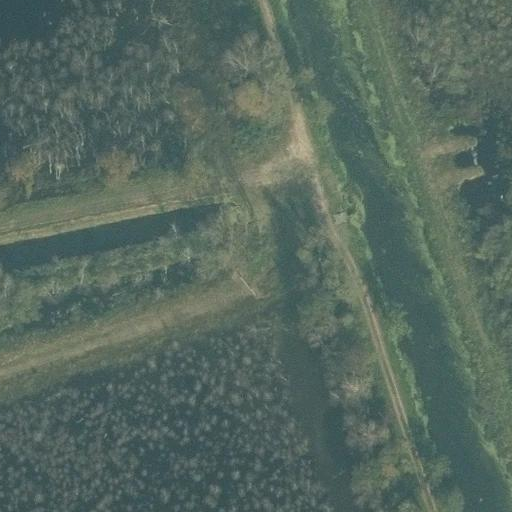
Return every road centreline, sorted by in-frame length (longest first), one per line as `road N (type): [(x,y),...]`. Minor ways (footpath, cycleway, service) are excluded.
road 1 (track): [(449,511),(410,393),(314,170)]
road 2 (track): [(314,170),(0,236)]
